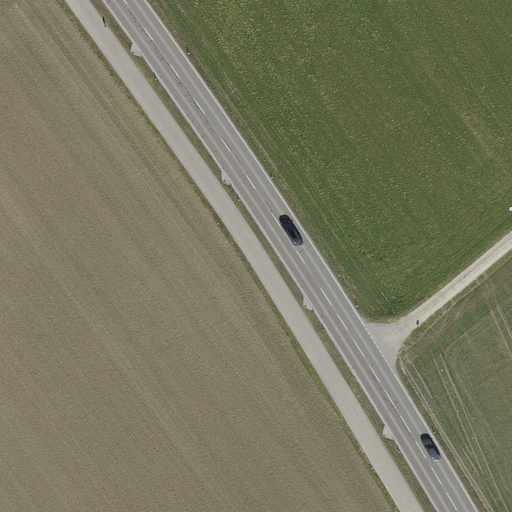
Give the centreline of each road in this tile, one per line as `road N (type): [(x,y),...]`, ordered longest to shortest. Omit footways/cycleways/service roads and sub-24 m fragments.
road 1 (secondary): [(119,0),(363,358),(452,511)]
road 2 (track): [(363,358),(511,234)]
